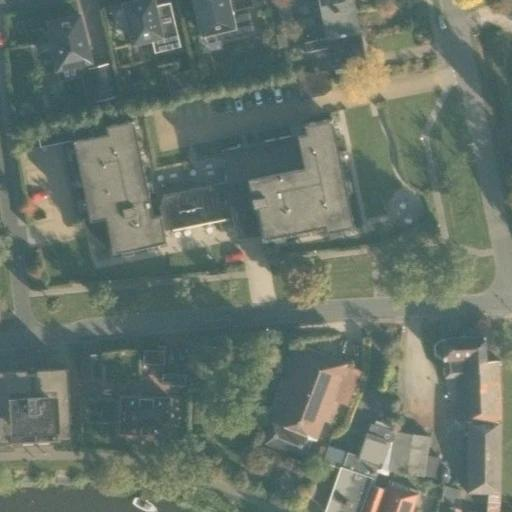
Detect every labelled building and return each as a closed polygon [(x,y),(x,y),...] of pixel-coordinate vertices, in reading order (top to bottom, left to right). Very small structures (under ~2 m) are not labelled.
[(152,0),(141,0),(123,4),(133,44),(151,39),(154,53),(180,47),(174,22),(159,26),(152,0)] [(194,0),(202,34),(218,31),(220,41),(255,32),(249,7),(230,12),(226,0),(194,0)] [(319,0),(323,13),(351,8),(349,0),(296,0),(297,3),(311,0),(319,0)] [(327,37),(356,31),(351,8),(323,13),(323,14),(299,19),(301,27),(324,22),(327,37)] [(91,61),(80,14),(49,21),(52,37),(50,37),(57,68),(91,61)] [(356,31),(327,37),(304,42),(306,52),(329,47),(332,63),(363,56),(358,32),(356,32),(356,31)] [(285,33),(276,35),(278,48),(288,46),(285,33)] [(107,64),(88,68),(95,102),(115,97),(107,64)] [(195,86),(191,70),(165,76),(169,92),(195,86)] [(300,76),(305,99),(324,95),(332,89),(328,71),(300,76)] [(261,226),(263,237),(324,225),(325,231),(353,226),(331,118),(303,124),(305,132),(221,149),(227,181),(156,195),(160,213),(152,215),(133,120),(105,125),(107,133),(93,136),(91,128),(101,126),(100,118),(71,124),(39,137),(41,145),(74,138),(96,244),(110,241),(112,252),(166,241),(164,230),(235,216),(238,230),(261,226)] [(445,376),(445,378),(455,378),(456,394),(456,423),(466,423),(465,492),(500,492),(500,423),(497,361),(485,362),(483,336),(442,339),(437,342),(433,345),(434,356),(438,359),(443,360),(445,376)] [(364,370),(295,343),(288,359),(291,361),(284,377),(281,375),(264,419),(270,421),(261,444),(298,458),(307,435),(315,438),(324,420),(329,422),(337,403),(349,407),(364,370)] [(79,355),(81,380),(102,379),(101,354),(79,355)] [(0,369),(0,441),(71,437),(67,366),(0,369)] [(184,375),(163,374),(162,385),(184,386),(184,375)] [(107,380),(80,381),(83,431),(110,429),(107,380)] [(121,397),(120,433),(169,435),(170,399),(121,397)] [(401,472),(424,475),(429,436),(393,431),(392,442),(383,439),(379,467),(401,473),(401,472)] [(379,467),(383,439),(366,433),(358,456),(346,452),(341,469),(340,469),(325,511),(358,511),(368,484),(374,466),(379,467)] [(368,484),(358,511),(409,511),(417,493),(397,486),(388,483),(386,490),(368,484)] [(454,498),(458,499),(460,490),(444,486),(440,502),(452,505),(454,498)] [(486,511),(498,511),(500,496),(488,495),(486,511)]
